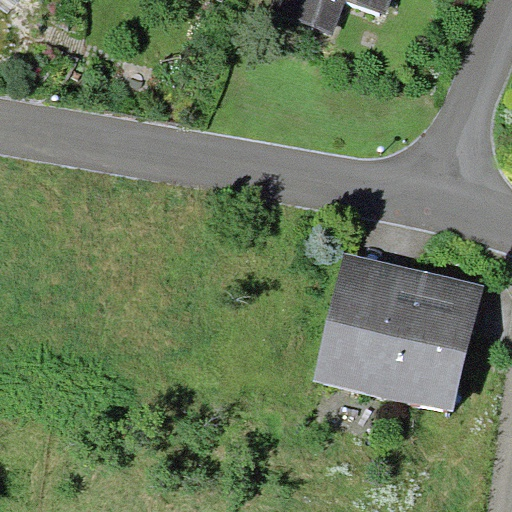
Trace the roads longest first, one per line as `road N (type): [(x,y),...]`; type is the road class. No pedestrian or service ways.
road 1 (residential): [(0,122),(438,204)]
road 2 (residential): [(438,204),(511,5)]
